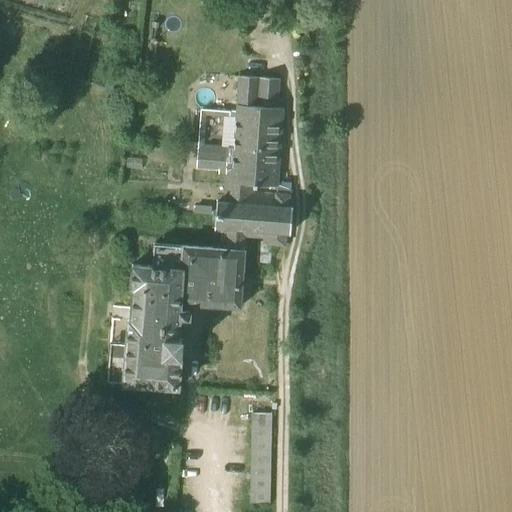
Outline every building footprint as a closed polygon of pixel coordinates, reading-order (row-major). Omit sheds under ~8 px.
[(275,56),(275,45),(253,44),(253,55),(275,56)] [(112,86),(130,87),(131,60),(113,60),(112,86)] [(220,230),(218,249),(225,250),(226,236),(243,237),(242,248),(243,248),(244,237),(263,238),(262,246),(283,247),(284,234),(288,234),(290,208),(286,208),(286,195),(254,193),(254,185),(275,187),(280,108),(277,108),(279,80),(236,77),(233,112),(227,111),(227,113),(199,111),(195,168),(217,169),(217,174),(224,174),(221,203),(212,203),(210,229),(220,230)] [(238,309),(242,248),(243,237),(226,236),(225,250),(218,249),(181,246),(181,247),(152,245),(150,267),(131,265),(126,320),(110,319),(105,382),(121,383),(121,385),(176,389),(179,340),(175,340),(177,320),(186,321),(187,312),(177,312),(178,304),(238,309)] [(252,414),(250,503),(269,504),(271,413),(252,412),(252,414)] [(103,502),(118,494),(111,481),(96,489),(103,502)]
